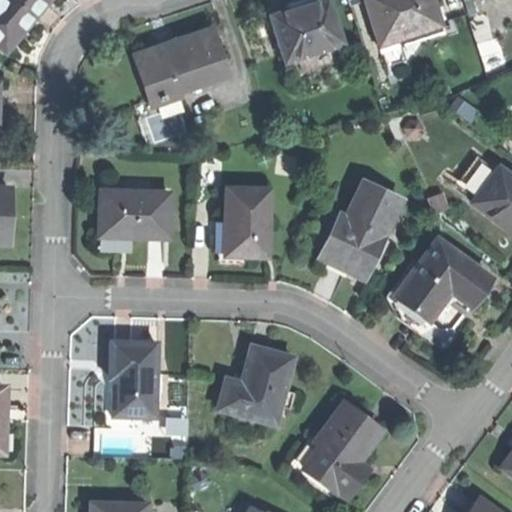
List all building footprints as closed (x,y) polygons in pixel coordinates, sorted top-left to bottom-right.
[(0,0),(0,42),(5,47),(29,17),(43,0),(0,0)] [(272,12),(286,59),(342,41),(329,0),(310,0),(294,5),(272,12)] [(367,0),(379,40),(399,34),(416,29),(415,25),(437,18),(431,0),(367,0)] [(440,29),(437,18),(415,25),(416,29),(399,34),(402,41),(440,29)] [(138,51),(153,96),(228,71),(212,25),(173,39),(138,51)] [(406,57),(402,41),(399,34),(379,40),(386,63),(406,57)] [(145,114),(154,139),(187,128),(178,103),(145,114)] [(406,126),(410,135),(419,135),(425,127),(421,119),(410,118),(406,126)] [(501,144),(511,151),(511,134),(509,133),(501,144)] [(455,182),(474,197),(496,167),(477,153),(455,182)] [(472,199),(511,229),(511,173),(499,164),(496,167),(474,197),(472,199)] [(342,265),(363,276),(401,197),(363,178),(346,213),(340,210),(318,254),(342,265)] [(247,253),(266,253),(268,186),(225,185),(224,218),(228,218),(227,252),(247,253)] [(98,233),(166,235),(167,191),(100,188),(99,210),(98,233)] [(444,192),(431,196),(435,209),(448,205),(444,192)] [(393,292),(429,318),(441,303),(451,289),(456,294),(469,303),(476,293),(490,275),(436,235),(417,261),(393,292)] [(424,336),(434,322),(429,318),(393,292),(417,261),(413,258),(386,294),(395,315),(424,336)] [(447,307),(456,294),(451,289),(441,303),(447,307)] [(452,326),(469,303),(456,294),(447,307),(441,303),(429,318),(434,322),(440,327),(452,326)] [(110,414),(152,415),(154,341),(108,339),(107,375),(111,375),(111,387),(110,414)] [(271,350),(250,345),(239,388),(223,384),(217,408),(275,422),(291,355),(271,350)] [(335,486),(345,494),(358,477),(349,470),(356,461),(379,430),(343,401),(313,440),(321,445),(304,466),(333,488),(335,486)] [(511,446),(499,464),(511,473),(511,446)] [(365,468),(356,461),(349,470),(358,477),(362,473),(365,468)] [(498,511),(477,496),(464,511),(498,511)] [(144,511),(145,503),(89,500),(88,511),(144,511)]
